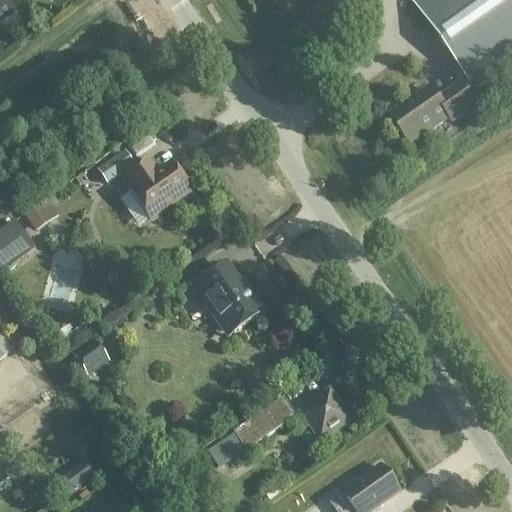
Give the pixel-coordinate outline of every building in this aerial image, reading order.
[(0,0),(0,25),(14,15),(2,0),(0,0)] [(511,0),(417,0),(413,4),(468,82),(462,86),(461,86),(438,102),(432,92),(412,106),(410,104),(390,118),(410,147),(449,119),(452,123),(476,107),(466,92),(472,88),(473,89),(511,60),(511,0)] [(98,173),(106,185),(132,167),(124,155),(98,173)] [(171,167),(159,175),(153,174),(146,164),(124,180),(133,193),(130,195),(149,221),(189,193),(171,167)] [(45,203),(25,218),(33,229),(53,215),(45,203)] [(13,224),(0,234),(0,274),(33,250),(13,224)] [(216,310),(234,335),(263,314),(249,294),(239,292),(221,268),(192,289),(210,314),(216,310)] [(67,327),(53,337),(64,352),(78,342),(72,333),(67,327)] [(80,327),(72,333),(78,342),(86,336),(80,327)] [(0,340),(0,361),(10,354),(0,340)] [(93,344),(73,358),(87,377),(83,370),(96,361),(87,348),(93,344)] [(348,423),(328,394),(300,414),(320,443),(348,423)] [(283,400),(233,435),(246,454),(295,419),(283,400)] [(92,481),(80,465),(57,481),(69,497),(92,481)] [(17,466),(4,475),(12,486),(25,477),(17,466)] [(341,495),(352,511),(374,511),(399,495),(379,468),(341,495)] [(0,494),(12,486),(7,479),(0,484),(0,494)]
